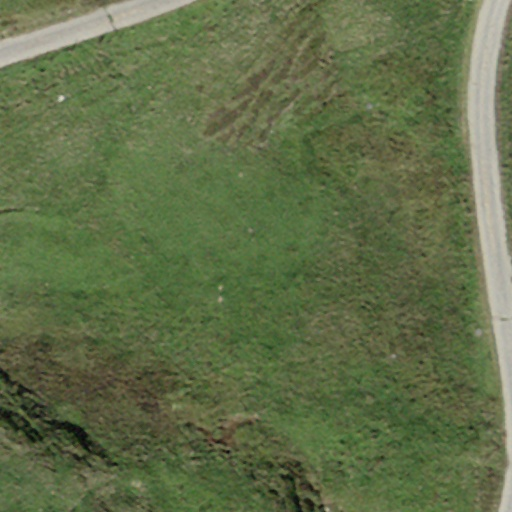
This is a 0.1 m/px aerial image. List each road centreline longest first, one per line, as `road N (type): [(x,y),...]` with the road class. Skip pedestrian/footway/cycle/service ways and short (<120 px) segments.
road 1 (unclassified): [(500,0),(490,22),(511,394)]
road 2 (unclassified): [(0,53),(153,0)]
